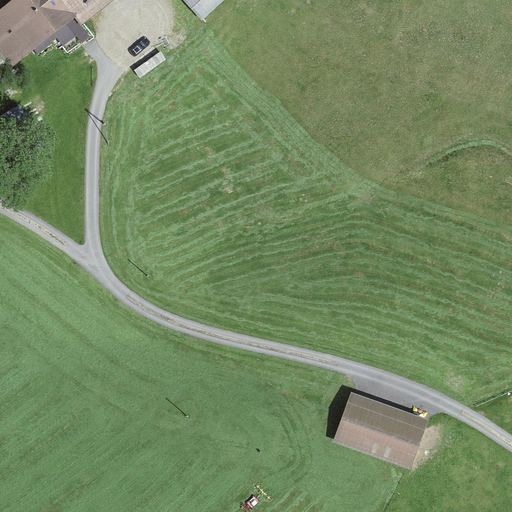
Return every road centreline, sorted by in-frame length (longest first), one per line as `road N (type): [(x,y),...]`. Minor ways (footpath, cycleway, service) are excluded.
road 1 (track): [(0,205),(167,320),(404,387),(511,445)]
road 2 (track): [(96,270),(98,105),(142,0)]
